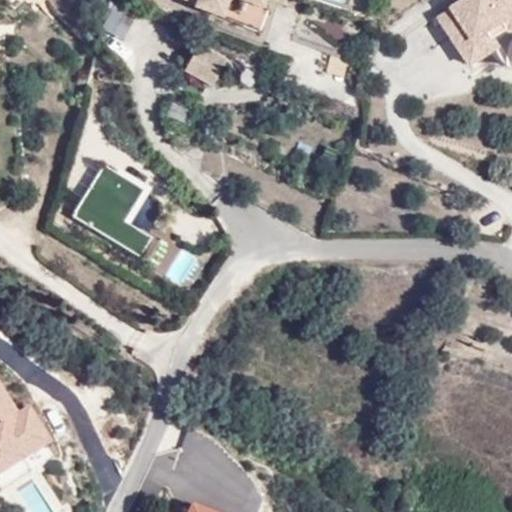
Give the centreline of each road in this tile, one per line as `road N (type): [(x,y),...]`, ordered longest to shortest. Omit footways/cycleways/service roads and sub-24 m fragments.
road 1 (residential): [(511,262),(481,253),(255,254),(182,352),(114,511)]
road 2 (unknown): [(255,254),(194,174),(171,129),(156,85),(152,33)]
road 3 (unknown): [(182,352),(66,294),(0,238)]
